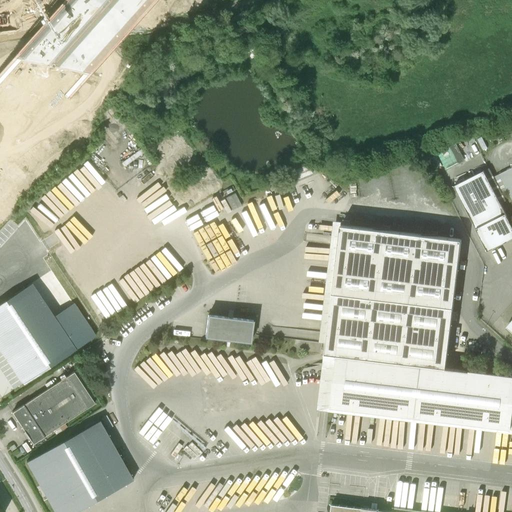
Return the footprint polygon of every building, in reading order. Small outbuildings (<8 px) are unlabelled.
[(511,167),(493,177),(502,194),(507,191),(511,200),(511,167)] [(489,168),(454,186),(487,252),(511,238),(511,227),(500,204),(505,201),(502,194),(493,177),(489,168)] [(461,240),(341,225),(333,294),(324,292),(318,343),(326,344),(325,354),(324,354),(317,410),(511,433),(511,376),(445,369),(461,240)] [(53,317),(31,284),(0,304),(0,347),(23,382),(94,335),(73,304),(53,317)] [(253,320),(208,315),(205,337),(250,342),(253,320)] [(74,372),(12,413),(25,432),(23,433),(28,440),(29,439),(33,444),(95,403),(74,372)] [(154,417),(160,413),(156,408),(151,413),(154,417)] [(26,461),(54,511),(75,511),(133,479),(99,420),(26,461)]
